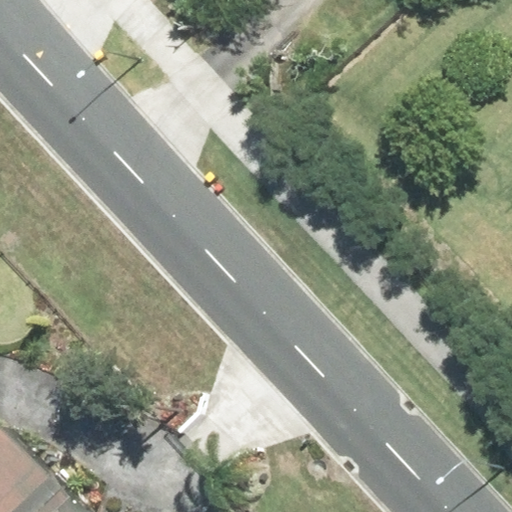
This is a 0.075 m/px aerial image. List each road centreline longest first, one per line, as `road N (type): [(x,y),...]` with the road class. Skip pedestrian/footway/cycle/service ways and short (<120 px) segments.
road 1 (unclassified): [(455,511),(125,175),(0,25)]
road 2 (track): [(125,175),(192,74),(275,0)]
